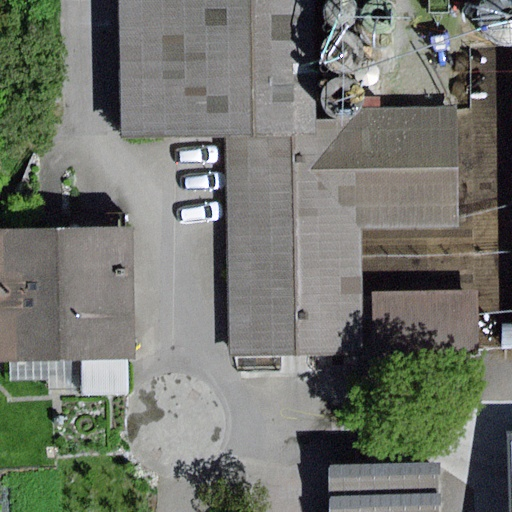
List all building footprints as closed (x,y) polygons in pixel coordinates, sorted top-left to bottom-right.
[(120,0),(123,140),(230,138),(233,355),(359,353),(357,229),(455,227),(453,108),(372,109),(372,120),(320,121),(318,0),(120,0)] [(335,22),(340,26),(345,28),(351,28),(357,26),(362,22),(365,17),(366,12),(366,6),(364,1),(363,0),(333,0),(331,5),(331,11),(332,17),(335,22)] [(490,32),(496,40),(504,46),(511,48),(511,0),(494,0),(491,4),(488,13),(487,23),(490,32)] [(373,31),(377,35),(383,37),(389,37),(395,35),(400,31),(403,26),(404,21),(404,15),(402,10),(398,5),(393,2),(387,1),(381,2),(376,4),(372,8),(369,14),(368,20),(370,26),(373,31)] [(328,63),(333,68),(339,72),(346,73),(354,71),(360,68),(365,62),(367,56),(367,49),(366,42),(362,37),(356,32),(350,30),(343,30),(337,32),(331,36),(327,42),(325,49),(325,56),(328,63)] [(329,108),(334,113),(341,117),(348,118),(355,116),(361,113),(366,107),(369,101),(369,94),(367,87),(363,82),(358,78),(352,75),(345,75),(338,77),(333,81),(328,87),(326,94),(326,101),(329,108)] [(134,230),(0,229),(0,356),(134,357),(134,230)] [(478,293),(376,294),(377,378),(463,377),(462,354),(479,354),(478,293)] [(336,469),(335,511),(438,511),(438,468),(336,469)]
